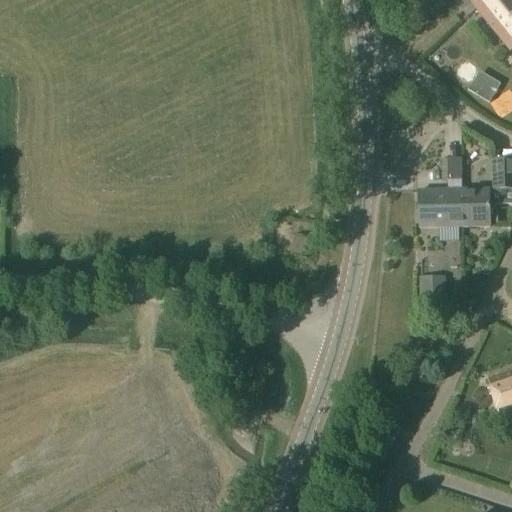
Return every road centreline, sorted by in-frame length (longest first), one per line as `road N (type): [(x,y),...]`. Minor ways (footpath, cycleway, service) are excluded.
road 1 (unclassified): [(0,283),(159,293),(340,331)]
road 2 (tertiary): [(353,26),(363,201),(340,331)]
road 3 (residential): [(379,511),(443,403),(511,257)]
road 4 (residential): [(511,139),(353,26)]
road 5 (tertiary): [(340,331),(275,511)]
